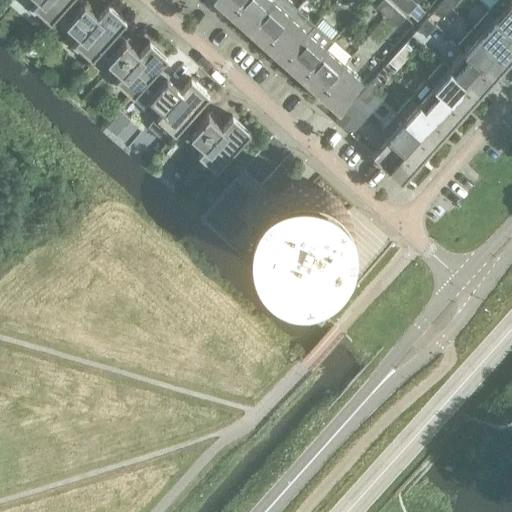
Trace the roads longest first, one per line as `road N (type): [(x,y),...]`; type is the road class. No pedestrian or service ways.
road 1 (residential): [(146,0),(399,225)]
road 2 (residential): [(511,100),(399,225)]
road 3 (secondary): [(265,511),(372,392)]
road 4 (secondary): [(372,392),(442,342),(480,296)]
road 5 (secondary): [(460,279),(372,392)]
